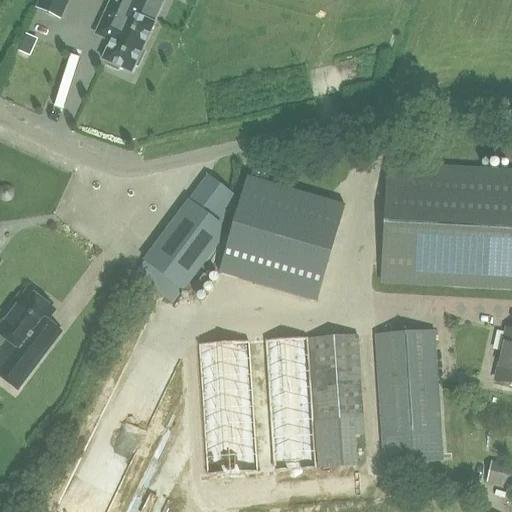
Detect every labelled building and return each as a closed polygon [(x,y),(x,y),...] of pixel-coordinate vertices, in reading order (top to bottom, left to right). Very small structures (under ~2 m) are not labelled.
[(60,19),(69,0),(38,0),(35,7),(60,19)] [(111,0),(106,12),(95,34),(111,41),(102,60),(107,62),(105,65),(117,71),(119,67),(131,73),(134,66),(138,67),(145,52),(141,50),(162,1),(159,0),(111,0)] [(37,40),(25,35),(18,51),(30,56),(37,40)] [(511,174),(387,167),(380,282),(511,290),(511,174)] [(256,178),(265,175),(264,170),(254,172),(256,178)] [(173,304),(217,244),(220,226),(239,200),(208,177),(134,275),(173,304)] [(344,206),(247,178),(219,272),(317,301),(344,206)] [(53,310),(27,291),(23,297),(20,295),(12,306),(14,308),(0,326),(0,335),(15,347),(0,366),(0,377),(15,389),(59,332),(45,321),(53,310)] [(511,357),(511,330),(508,330),(502,355),(511,357)] [(383,465),(442,461),(434,331),(375,335),(383,465)] [(275,471),(315,469),(312,421),(362,418),(357,336),(266,342),(270,407),(275,471)] [(207,476),(257,472),(249,343),(199,346),(207,476)] [(511,384),(511,357),(502,355),(497,381),(511,384)] [(510,488),(511,480),(511,466),(491,462),(486,482),(510,488)] [(150,488),(139,511),(171,511),(177,499),(150,488)]
